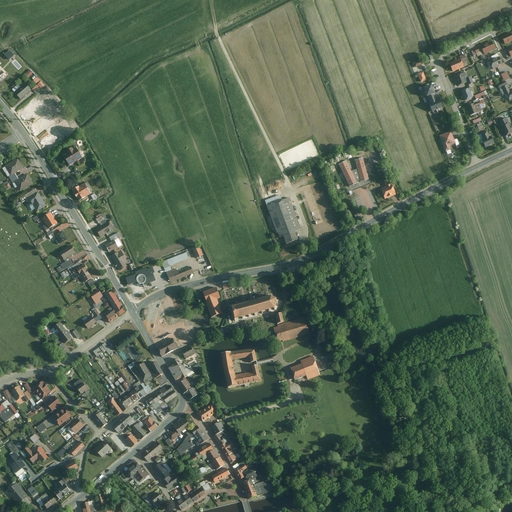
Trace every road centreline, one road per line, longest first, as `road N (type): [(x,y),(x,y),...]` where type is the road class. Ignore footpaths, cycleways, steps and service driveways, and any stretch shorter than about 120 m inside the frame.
road 1 (tertiary): [(132,313),(178,288),(294,264),(479,165)]
road 2 (tertiary): [(132,313),(0,103)]
road 3 (residential): [(493,31),(441,60),(479,165)]
road 4 (residential): [(132,313),(55,369),(0,383)]
road 5 (residential): [(248,511),(231,470),(182,403)]
